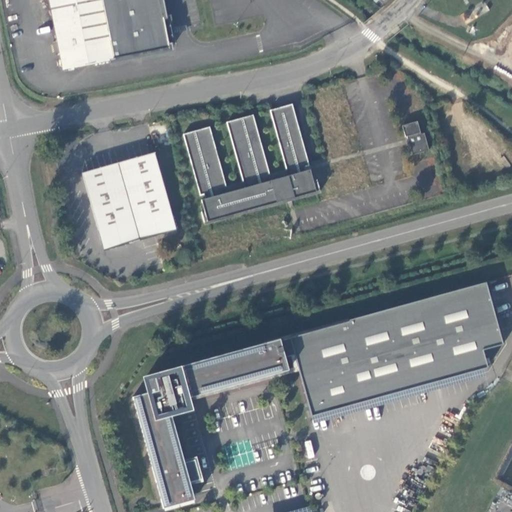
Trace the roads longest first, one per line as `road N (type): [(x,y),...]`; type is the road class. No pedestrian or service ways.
road 1 (unclassified): [(7,130),(300,72),(371,36),(410,0)]
road 2 (secondary): [(259,273),(511,204)]
road 3 (secondary): [(93,345),(114,325),(259,273)]
road 4 (secondary): [(259,273),(86,306)]
